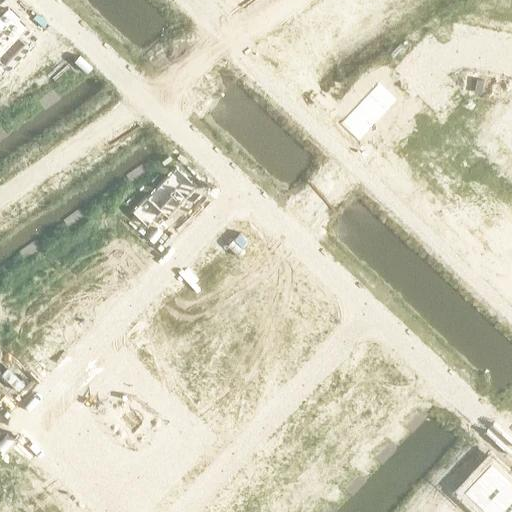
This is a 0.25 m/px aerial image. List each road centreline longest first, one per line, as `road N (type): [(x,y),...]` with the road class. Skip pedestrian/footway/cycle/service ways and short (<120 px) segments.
road 1 (residential): [(110,511),(17,422),(240,191)]
road 2 (residential): [(372,312),(179,511)]
road 3 (residential): [(240,191),(42,0)]
road 4 (residential): [(511,441),(372,312)]
road 5 (residential): [(372,312),(240,191)]
